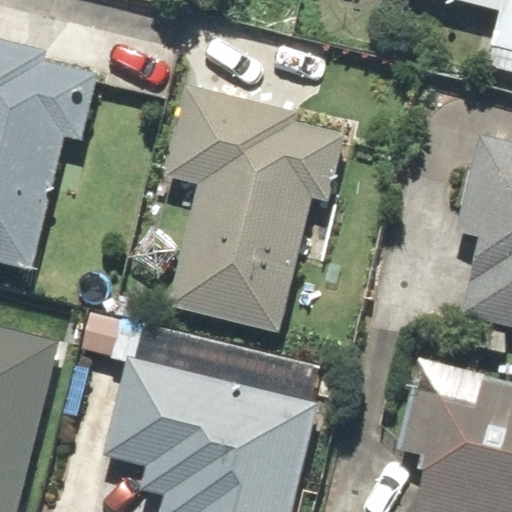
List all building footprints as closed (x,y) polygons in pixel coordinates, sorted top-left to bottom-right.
[(511,0),(464,0),(509,11),(501,45),(511,48),(511,0)] [(0,259),(41,269),(72,137),(91,141),(107,74),(54,61),(57,49),(0,35),(0,259)] [(306,113),(198,85),(175,175),(208,183),(176,303),(286,332),(322,197),(336,201),(353,135),(303,122),(306,113)] [(511,138),(491,133),(466,230),(490,236),(470,313),(511,323),(511,138)] [(0,511),(25,511),(69,341),(0,323),(0,511)] [(302,511),(329,402),(140,357),(116,456),(155,465),(150,487),(171,492),(166,511),(302,511)] [(511,511),(511,379),(430,359),(407,449),(431,455),(438,456),(423,511),(511,511)]
